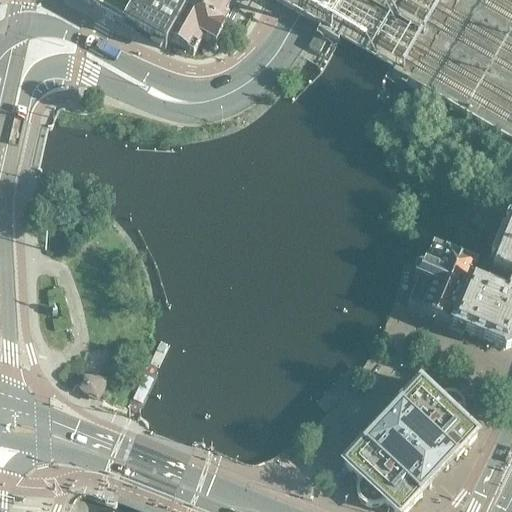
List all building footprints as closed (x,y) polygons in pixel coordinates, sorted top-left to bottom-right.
[(217,3),(211,0),(79,0),(80,1),(83,4),(86,5),(88,7),(92,9),(92,11),(164,51),(168,44),(192,58),(202,41),(214,48),(223,32),(218,29),(228,12),(216,6),(217,3)] [(318,55),(327,40),(316,34),(308,49),(318,55)] [(511,224),(496,214),(483,244),(499,251),(511,256),(511,224)] [(451,330),(469,285),(477,265),(433,247),(423,271),(420,270),(415,272),(413,276),(416,281),(419,282),(407,311),(419,316),(419,317),(451,330)] [(511,256),(499,251),(490,273),(497,276),(511,282),(511,256)] [(487,345),(511,282),(497,276),(490,293),(472,339),(487,345)] [(508,349),(511,339),(511,282),(487,345),(503,351),(508,349)] [(472,339),(490,293),(469,285),(451,330),(472,339)] [(102,393),(103,386),(91,382),(88,382),(84,382),(84,388),(80,393),(82,395),(85,397),(96,402),(100,397),(102,393)] [(458,458),(476,439),(460,423),(461,422),(461,421),(462,419),(463,418),(463,417),(463,415),(463,412),(463,410),(463,409),(462,407),(462,406),(461,405),(460,404),(459,402),(458,402),(458,401),(456,400),(453,399),(451,398),(450,398),(448,398),(445,398),(442,399),(441,399),(439,400),(437,402),(420,386),(401,406),(401,405),(398,408),(363,445),(364,445),(361,447),(362,448),(343,468),(360,484),(359,486),(358,487),(357,489),(357,491),(357,492),(357,494),(357,495),(357,497),(358,499),(358,500),(359,503),(361,505),(364,507),(366,508),(369,509),(373,509),(375,509),(377,509),(378,508),(381,506),(383,505),(391,511),(407,511),(419,500),(419,501),(421,498),(422,499),(456,462),(456,461),(458,459),(458,458)]
